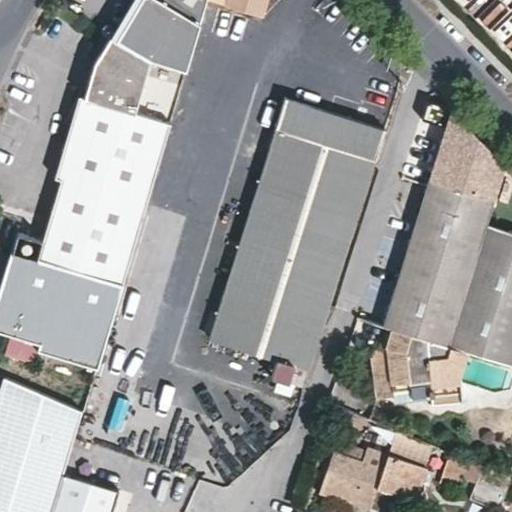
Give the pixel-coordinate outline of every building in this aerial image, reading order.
[(181,83),(205,0),(137,0),(111,43),(106,40),(90,66),(131,90),(147,63),(181,83)] [(129,0),(106,40),(111,43),(137,0),(129,0)] [(267,0),(226,0),(225,4),(263,15),(267,0)] [(131,90),(90,66),(80,101),(74,100),(51,180),(57,182),(143,208),(181,83),(147,63),(131,90)] [(304,386),(385,127),(285,98),(260,179),(243,235),(210,340),(276,361),(272,376),(304,386)] [(382,326),(392,329),(468,353),(511,365),(511,364),(511,232),(486,225),(494,200),(505,160),(450,108),(429,100),(422,119),(446,127),(429,180),(382,326)] [(143,208),(57,182),(39,242),(33,262),(119,288),(143,208)] [(13,234),(7,255),(33,262),(39,242),(13,234)] [(33,262),(7,255),(0,277),(0,335),(35,346),(34,353),(94,371),(119,288),(33,262)] [(468,353),(392,329),(386,348),(370,351),(377,396),(392,394),(410,391),(412,399),(432,397),(433,404),(461,401),(459,380),(468,353)] [(13,387),(1,382),(0,384),(0,408),(5,411),(13,387)] [(0,511),(51,511),(63,474),(74,438),(80,415),(13,387),(5,411),(0,408),(0,511)] [(410,391),(392,394),(393,403),(412,399),(410,391)] [(388,455),(366,447),(364,453),(336,443),(334,451),(320,491),(369,510),(371,501),(377,487),(415,500),(427,468),(388,455)] [(500,511),(510,476),(449,452),(439,480),(457,487),(461,477),(475,482),(469,498),(500,511)] [(112,511),(119,491),(63,474),(51,511),(112,511)] [(385,511),(387,507),(371,501),(369,510),(367,511),(385,511)]
